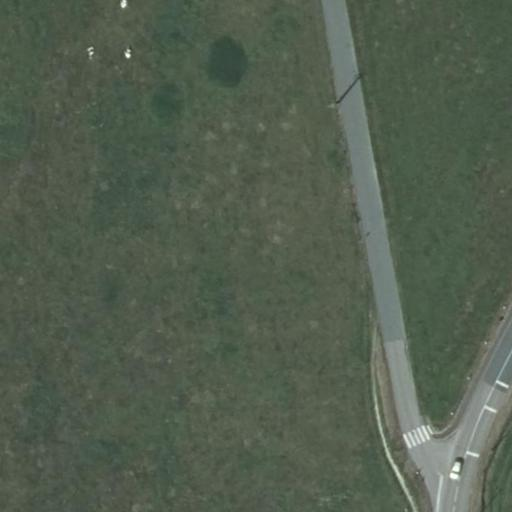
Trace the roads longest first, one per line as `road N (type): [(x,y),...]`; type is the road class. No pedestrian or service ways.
road 1 (unclassified): [(457,482),(441,477),(419,444),(390,337),(332,0)]
road 2 (secondary): [(511,346),(457,482)]
